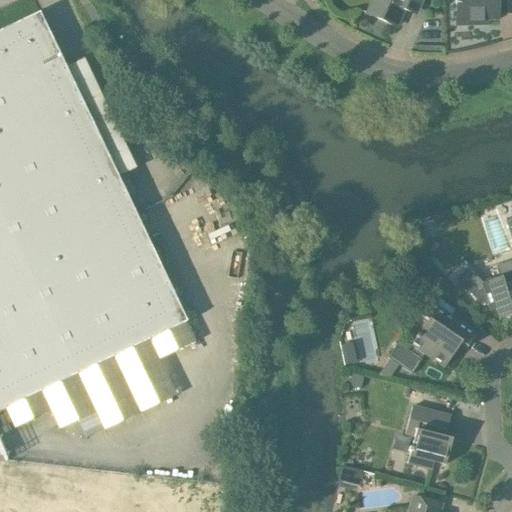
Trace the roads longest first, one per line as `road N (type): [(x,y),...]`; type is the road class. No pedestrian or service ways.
road 1 (residential): [(511,61),(445,76),(390,71),(262,0)]
road 2 (residential): [(511,460),(494,441),(491,387),(491,371),(511,348)]
